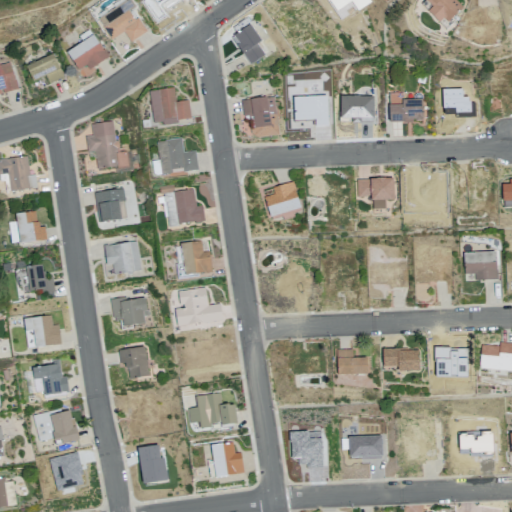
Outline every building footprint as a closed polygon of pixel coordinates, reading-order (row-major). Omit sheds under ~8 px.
[(97,18),(127,0),(129,0),(135,7),(127,11),(133,19),(136,18),(146,30),(130,42),(123,32),(110,40),(101,27),(103,26),(97,18)] [(454,0),(462,8),(447,22),(443,18),(438,23),(427,12),(432,7),(424,0),(454,0)] [(249,24),(267,50),(263,53),(264,54),(249,64),(230,36),(249,24)] [(88,29),(102,50),(103,49),(108,56),(89,69),(85,64),(77,70),(65,52),(81,41),(77,36),(88,29)] [(24,66),(51,54),(62,76),(49,83),(45,76),(32,82),(24,66)] [(0,63),(8,61),(17,88),(2,93),(1,90),(0,90),(0,63)] [(147,91),(172,87),(174,102),(187,100),(190,118),(176,120),(177,123),(162,125),(162,122),(152,123),(147,91)] [(388,93),(402,93),(402,99),(413,99),(413,95),(415,92),(419,92),(421,95),(422,118),(420,120),(415,120),(413,119),(412,119),(412,122),(403,122),(403,121),(388,122),(388,105),(389,105),(388,93)] [(240,100),(265,96),(265,98),(272,97),(278,134),(257,138),(250,134),(247,115),(242,116),(240,100)] [(84,136),(91,135),(90,124),(112,121),(114,140),(117,140),(118,152),(126,151),(128,167),(117,168),(116,165),(96,169),(94,151),(87,152),(84,136)] [(155,142),(164,140),(164,139),(180,137),(182,152),(194,150),(197,170),(182,171),(160,175),(155,142)] [(0,159),(26,156),(29,175),(34,174),(36,186),(29,188),(5,191),(3,181),(0,181),(0,159)] [(511,207),(502,208),(502,202),(501,202),(501,185),(508,185),(508,179),(511,178),(511,207)] [(291,181),(294,189),(293,190),(299,208),(298,208),(299,210),(292,213),(293,217),(283,221),(281,217),(271,220),(270,217),(269,218),(263,197),(273,194),(271,188),(291,181)] [(158,186),(172,184),(173,191),(192,189),(195,206),(201,205),(203,221),(193,222),(193,221),(178,223),(178,226),(168,227),(166,217),(164,217),(161,203),(157,204),(156,197),(162,196),(163,195),(163,193),(159,194),(158,186)] [(93,192),(122,188),(124,200),(122,201),(125,217),(120,218),(120,220),(97,223),(93,192)] [(14,214),(34,211),(35,222),(37,222),(38,227),(43,226),(45,239),(19,244),(18,242),(10,243),(7,222),(15,221),(14,214)] [(102,246),(135,240),(140,270),(133,271),(133,272),(113,274),(112,263),(105,264),(102,246)] [(174,247),(179,246),(179,244),(200,240),(202,251),(207,251),(211,272),(197,273),(197,276),(178,279),(174,247)] [(462,253),(493,251),(495,269),(496,269),(497,278),(474,280),(473,273),(464,274),(462,253)] [(42,276),(51,275),(54,291),(39,294),(38,290),(28,291),(24,266),(40,264),(42,276)] [(109,298),(125,296),(126,300),(144,298),(146,311),(142,311),(144,323),(131,325),(131,327),(120,329),(119,320),(114,320),(114,318),(112,318),(109,298)] [(21,319),(50,315),(51,325),(57,324),(60,344),(34,348),(26,349),(21,319)] [(117,350),(143,346),(147,376),(128,379),(127,368),(124,369),(124,363),(119,363),(117,350)] [(381,349),(407,348),(408,351),(417,350),(418,371),(397,371),(397,367),(382,367),(381,349)] [(335,350),(351,349),(351,358),(366,358),(366,374),(336,375),(335,350)] [(31,367),(52,364),(52,359),(58,358),(60,376),(65,376),(68,392),(65,392),(66,395),(44,398),(42,390),(34,391),(31,367)] [(194,395),(218,392),(221,405),(225,404),(233,404),(236,423),(227,425),(227,428),(209,432),(209,427),(201,429),(199,421),(188,423),(186,409),(196,408),(194,395)] [(48,415),(67,410),(72,427),(74,426),(77,440),(61,444),(60,439),(53,441),(50,433),(53,432),(48,415)] [(240,452),(233,453),(232,442),(210,445),(213,471),(223,470),(224,475),(242,473),(240,452)] [(0,477),(3,477),(4,482),(11,481),(15,505),(0,506),(0,477)]
